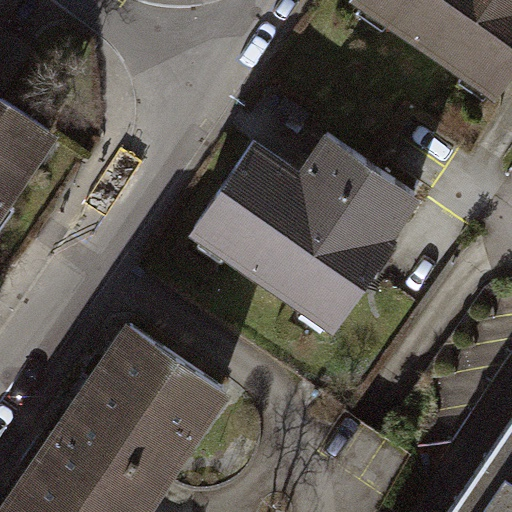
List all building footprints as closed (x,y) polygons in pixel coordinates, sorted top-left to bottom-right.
[(511,0),(354,0),(481,88),(511,43),(511,0)] [(0,73),(20,46),(0,31),(0,73)] [(0,190),(41,125),(0,98),(0,190)] [(251,143),(191,229),(323,320),(411,194),(322,132),(294,172),(251,143)] [(130,511),(219,385),(122,321),(4,495),(28,511),(130,511)] [(511,511),(511,397),(434,511),(511,511)] [(0,511),(28,511),(4,495),(0,501),(0,511)]
